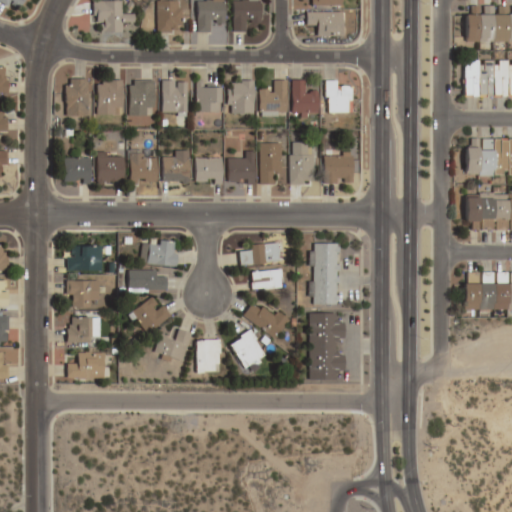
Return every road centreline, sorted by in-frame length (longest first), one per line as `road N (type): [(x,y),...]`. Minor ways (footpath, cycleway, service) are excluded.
road 1 (residential): [(35,511),(32,212),(39,47),(54,0)]
road 2 (secondary): [(416,511),(405,405),(409,0)]
road 3 (residential): [(438,215),(0,213)]
road 4 (residential): [(377,372),(437,372),(437,0)]
road 5 (residential): [(376,58),(92,55),(0,32)]
road 6 (residential): [(35,403),(405,405)]
road 7 (secondary): [(377,0),(377,214)]
road 8 (secondary): [(377,214),(377,404)]
